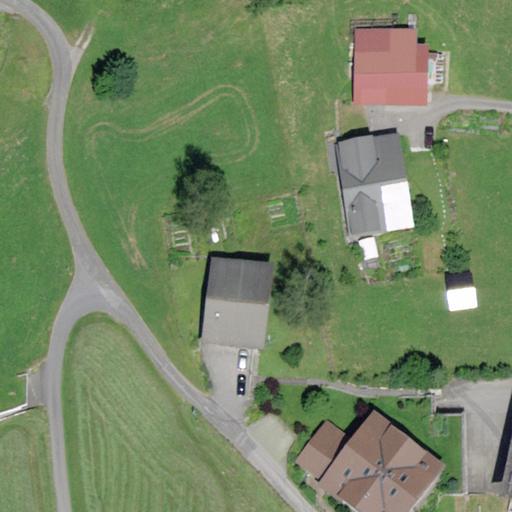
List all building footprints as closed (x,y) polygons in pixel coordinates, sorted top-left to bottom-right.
[(367,102),(421,104),(423,56),(406,55),(406,39),(369,38),(367,102)] [(386,151),(385,144),(343,152),(354,233),(402,226),(391,150),(386,151)] [(213,336),(255,342),(263,277),(221,271),(213,336)] [(451,308),(476,305),(472,273),(447,276),(451,308)] [(21,376),(0,382),(0,413),(21,407),(21,376)] [(463,414),(433,414),(435,493),(464,493),(463,414)] [(328,428),(302,461),(327,481),(331,476),(336,480),(332,485),(366,511),(399,511),(430,472),(375,429),(358,451),(328,428)]
